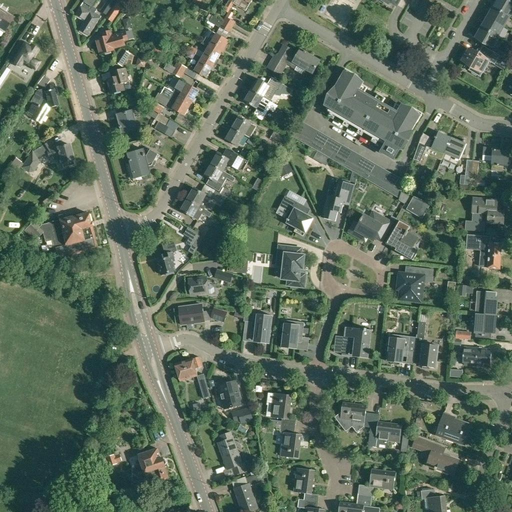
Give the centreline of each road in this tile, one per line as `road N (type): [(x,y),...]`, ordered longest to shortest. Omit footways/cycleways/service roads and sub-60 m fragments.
road 1 (residential): [(118,229),(155,215),(279,7)]
road 2 (secondary): [(118,229),(53,0)]
road 3 (residential): [(509,391),(314,373)]
road 4 (secondary): [(148,349),(208,511)]
road 5 (residential): [(314,373),(242,363),(187,340),(148,349)]
road 6 (residential): [(424,94),(279,7)]
road 7 (residential): [(339,294),(374,294),(383,278),(342,247),(329,255),(334,292)]
road 8 (residential): [(478,511),(477,485),(509,391)]
road 9 (secondary): [(118,229),(148,349)]
